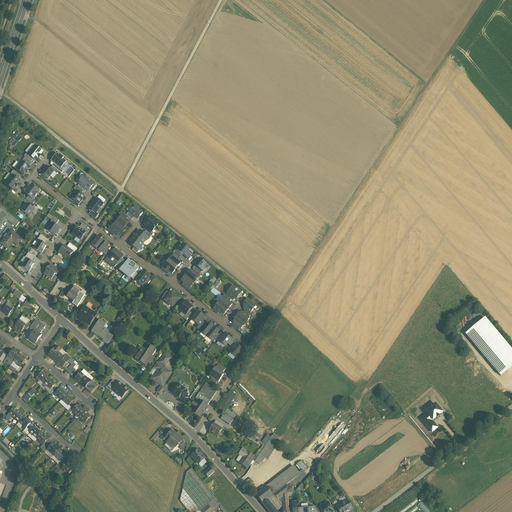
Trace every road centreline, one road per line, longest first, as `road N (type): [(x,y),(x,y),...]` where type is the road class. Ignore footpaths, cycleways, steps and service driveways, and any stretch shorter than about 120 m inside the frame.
road 1 (track): [(279,315),(489,0)]
road 2 (track): [(224,0),(122,189)]
road 3 (track): [(122,189),(279,315)]
road 4 (tertiary): [(63,321),(193,435)]
road 5 (track): [(374,511),(511,406)]
road 6 (track): [(0,93),(122,189)]
